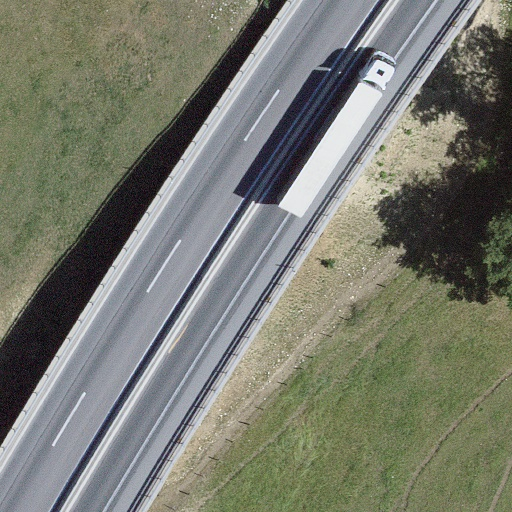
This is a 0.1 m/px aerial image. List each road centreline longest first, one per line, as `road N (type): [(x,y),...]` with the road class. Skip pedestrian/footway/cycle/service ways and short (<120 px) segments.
road 1 (trunk): [(87,511),(217,297),(418,0)]
road 2 (trunk): [(341,0),(163,266),(14,511)]
